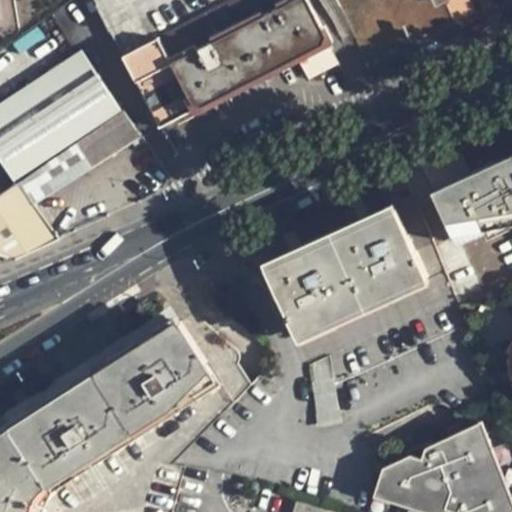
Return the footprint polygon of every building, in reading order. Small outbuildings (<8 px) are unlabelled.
[(94,0),(110,30),(152,0),(94,0)] [(124,57),(231,0),(152,0),(110,30),(124,57)] [(325,35),(307,0),(231,0),(124,57),(160,127),(323,44),(325,35)] [(0,158),(14,180),(119,109),(80,52),(0,105),(0,158)] [(142,137),(125,110),(78,142),(20,181),(35,203),(127,146),(142,137)] [(511,154),(434,190),(448,220),(511,208),(511,154)] [(0,194),(16,183),(14,180),(0,158),(0,194)] [(0,255),(15,260),(61,239),(35,203),(20,181),(16,183),(0,194),(0,255)] [(426,275),(396,209),(266,268),(296,334),(426,275)] [(0,511),(43,511),(53,493),(220,386),(180,323),(8,432),(0,437),(0,511)] [(334,385),(314,394),(317,416),(315,416),(317,429),(342,423),(340,410),(338,411),(334,385)] [(511,511),(511,499),(482,421),(425,447),(422,458),(411,455),(382,467),(376,490),(444,511),(511,511)]
